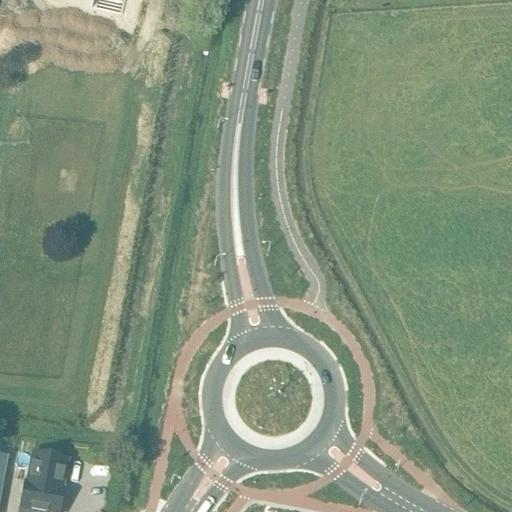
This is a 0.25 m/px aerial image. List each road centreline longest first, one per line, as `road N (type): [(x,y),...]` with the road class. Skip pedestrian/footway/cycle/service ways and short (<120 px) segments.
road 1 (secondary): [(235,224),(237,128),(262,0)]
road 2 (secondary): [(235,224),(231,263),(247,348)]
road 3 (secondary): [(273,342),(254,257),(235,224)]
road 4 (secondary): [(330,426),(335,397),(325,369),(303,349),(273,342)]
